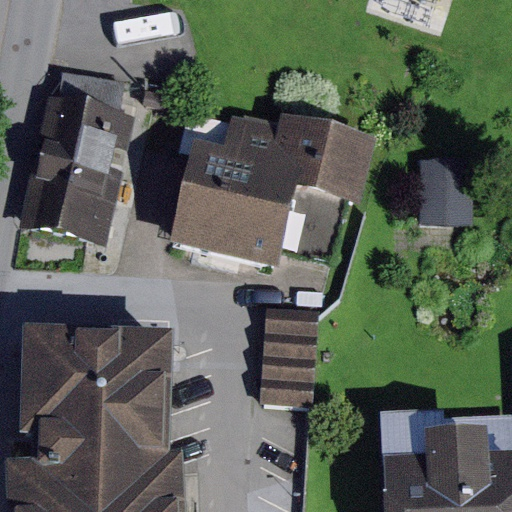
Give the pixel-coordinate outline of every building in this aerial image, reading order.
[(135,87),(70,78),(67,106),(56,104),(26,234),(116,255),(133,180),(116,176),(121,154),(136,157),(144,124),(133,122),(135,87)] [(198,153),(172,254),(280,282),(301,201),(368,218),(385,152),(287,127),(285,136),(239,124),(229,161),(198,153)] [(427,165),(426,230),(484,230),(485,165),(427,165)] [(314,409),(326,313),(275,307),(263,403),(314,409)] [(29,470),(29,511),(194,511),(192,468),(174,471),(175,333),(38,328),(34,435),(48,435),(48,452),(49,468),(29,470)] [(386,511),(511,511),(511,467),(489,469),(488,448),(422,452),(423,473),(385,475),(386,511)]
